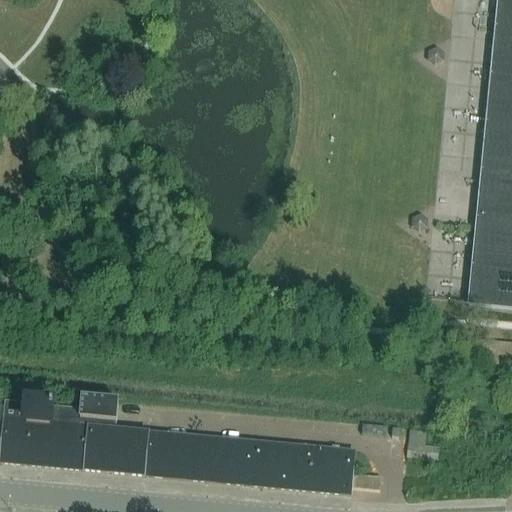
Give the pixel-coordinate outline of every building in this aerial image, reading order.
[(511,0),(500,0),(470,306),(511,309),(511,0)] [(437,52),(430,55),(429,62),(435,67),(442,64),(442,57),(437,52)] [(420,219),(413,222),(413,229),(419,233),(425,230),(426,223),(420,219)] [(511,369),(511,345),(471,342),(469,365),(511,369)] [(353,478),(355,455),(115,432),(118,404),(82,401),(81,412),(5,405),(0,460),(0,465),(351,498),(351,491),(379,494),(381,480),(353,478)] [(407,460),(437,463),(438,451),(425,449),(408,448),(407,460)]
